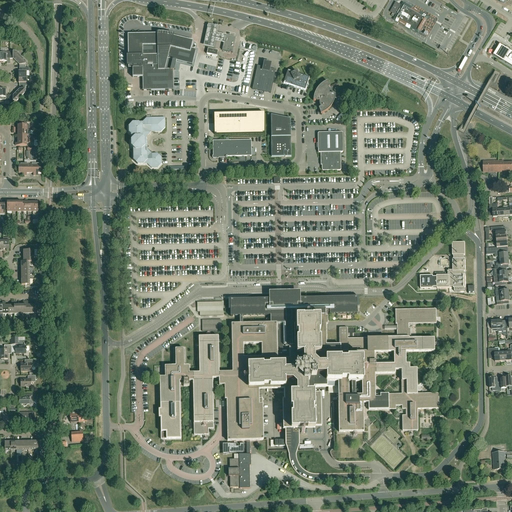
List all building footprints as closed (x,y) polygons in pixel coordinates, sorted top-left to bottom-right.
[(395,19),(418,32),(419,31),(420,31),(426,20),(425,20),(426,18),(421,15),(422,14),(416,11),(415,12),(404,5),(395,19)] [(217,27),(208,25),(204,46),(213,48),(215,40),(224,42),(225,36),(216,34),(217,27)] [(133,78),(142,77),(143,91),(173,90),(173,69),(171,70),(171,65),(173,60),(192,64),(196,49),(191,48),(193,41),(168,35),(162,34),(127,34),(128,69),(133,69),(133,78)] [(225,36),(224,42),(222,50),(232,53),(235,38),(225,36)] [(496,51),(493,55),(506,63),(511,67),(511,51),(509,50),(510,49),(506,47),(506,48),(503,46),(500,44),(498,47),(497,49),(496,51)] [(1,62),(6,62),(6,59),(10,59),(10,53),(7,53),(7,52),(1,52),(1,54),(1,62)] [(13,59),(16,62),(21,57),(16,52),(13,52),(13,53),(10,53),(10,59),(13,59)] [(19,65),(19,68),(25,68),(25,65),(25,61),(21,57),(16,62),(19,65)] [(263,67),(257,66),(252,89),(271,93),(276,70),(270,69),(270,65),(269,63),(266,63),(264,64),(263,67)] [(28,71),(28,68),(25,68),(19,68),(19,71),(18,71),(18,77),(27,77),(27,71),(28,71)] [(293,73),(288,71),(283,84),(289,85),(288,87),(290,88),(295,73),(293,73)] [(295,73),(290,88),(293,89),(294,87),(305,91),(309,78),(298,74),(296,71),(293,73),(295,73)] [(19,83),(19,86),(25,86),(35,86),(35,83),(27,83),(27,77),(18,77),(18,83),(19,83)] [(330,87),(328,81),(326,82),(325,82),(324,83),(323,84),(322,84),(321,85),(320,86),(319,87),(318,88),(317,89),(317,90),(316,91),(315,92),(315,93),(314,95),(314,96),(314,97),(313,98),(313,100),(313,101),(314,102),(314,103),(314,105),(314,106),(314,107),(315,108),(315,110),(316,111),(319,109),(321,114),(322,114),(323,113),(324,112),(325,112),(326,111),(327,110),(328,109),(329,109),(330,108),(331,107),(332,105),(332,104),(333,103),(333,102),(334,101),(334,100),(335,98),(335,97),(335,96),(335,94),(329,94),(329,93),(329,92),(329,91),(329,90),(329,89),(328,88),(330,87)] [(19,89),(16,92),(21,97),(26,93),(26,89),(25,89),(25,86),(19,86),(19,89)] [(6,101),(9,101),(9,95),(6,95),(6,90),(0,89),(0,99),(6,100),(6,101)] [(9,95),(9,101),(9,105),(13,105),(13,102),(16,102),(21,97),(16,92),(13,95),(9,95)] [(264,113),(214,114),(214,135),(265,134),(264,113)] [(271,157),(281,157),(281,155),(283,155),(285,157),(287,157),(291,157),(290,120),(289,119),(289,117),(284,117),(284,118),(271,115),(271,157)] [(161,132),(165,128),(165,117),(146,118),(142,122),(132,122),(128,126),(129,132),(133,136),(133,138),(131,140),(131,146),(135,150),(135,152),(133,154),(133,160),(137,164),(147,164),(151,168),(157,168),(161,164),(161,158),(157,154),(151,154),(145,148),(147,146),(147,139),(145,138),(151,132),(161,132)] [(323,171),(340,171),(341,170),(340,153),(342,153),(343,152),(343,133),(342,133),(318,133),(318,134),(318,152),(319,153),(320,153),(321,162),(322,162),(322,170),(323,171)] [(219,159),(219,158),(226,158),(227,158),(227,157),(251,156),(251,140),(213,141),(213,156),(213,158),(216,158),(216,159),(219,159)] [(499,165),(499,161),(483,162),(484,172),(499,172),(499,169),(499,165)] [(499,169),(499,172),(502,172),(502,171),(511,170),(511,161),(503,162),(503,161),(499,161),(499,165),(499,169)] [(492,204),(489,204),(489,211),(492,211),(493,217),(498,217),(497,205),(492,205),(492,204)] [(499,227),(495,228),(491,228),(491,231),(496,231),(496,237),(507,236),(506,231),(499,231),(499,227)] [(507,242),(496,243),(497,248),(486,249),(486,252),(501,251),(501,248),(508,247),(507,242)] [(447,272),(447,276),(437,276),(437,288),(449,288),(449,287),(453,287),(453,288),(454,288),(454,292),(465,291),(465,288),(466,288),(465,275),(464,275),(464,272),(465,272),(465,259),(464,259),(464,255),(465,255),(465,243),(452,243),(452,256),(453,256),(453,259),(452,259),(453,271),(449,271),(449,272),(447,272)] [(500,260),(508,259),(508,253),(501,254),(501,251),(486,252),(486,255),(495,254),(495,257),(500,257),(500,260)] [(508,259),(500,260),(500,263),(496,263),(496,266),(494,266),(495,269),(500,269),(502,269),(502,266),(509,265),(508,259)] [(500,269),(495,269),(494,269),(494,272),(499,272),(499,277),(508,277),(507,271),(501,272),(500,269)] [(499,281),(495,281),(495,286),(502,286),(501,283),(508,282),(508,277),(499,277),(499,281)] [(430,296),(435,291),(420,278),(406,292),(411,297),(415,293),(418,295),(421,292),(424,296),(427,293),(430,296)] [(496,291),(496,297),(509,296),(509,290),(502,291),(502,288),(495,288),(496,291)] [(251,457),(251,454),(250,454),(250,441),(263,441),(262,398),(259,398),(259,390),(284,390),(284,400),(282,400),(283,430),(315,429),(315,426),(322,426),(321,392),(314,392),(314,388),(338,387),(339,433),(364,432),(363,403),(368,403),(368,410),(396,410),(396,406),(402,406),(402,410),(405,410),(406,416),(402,416),(402,431),(418,431),(417,409),(439,409),(439,393),(417,394),(417,369),(409,369),(409,364),(406,364),(405,352),(434,352),(434,338),(411,339),(410,329),(409,329),(409,324),(436,324),(436,309),(395,310),(395,325),(397,325),(397,338),(348,339),(348,337),(345,337),(345,335),(342,335),(342,337),(339,337),(339,345),(326,345),(326,325),(328,325),(327,316),(326,316),(325,311),(329,311),(329,315),(357,314),(357,307),(359,307),(359,297),(298,298),(298,299),(282,299),(282,294),(276,294),(276,300),(270,300),(270,299),(228,300),(228,310),(230,310),(230,317),(240,316),(240,324),(231,324),(232,372),(219,373),(218,336),(198,337),(199,373),(189,373),(189,366),(184,366),(184,349),(175,349),(175,366),(165,366),(165,377),(160,377),(160,410),(158,410),(159,418),(160,418),(161,440),(181,439),(180,382),(183,382),(183,387),(189,387),(189,382),(193,381),(194,435),(208,435),(208,429),(213,429),(212,379),(219,379),(219,386),(224,386),(225,400),(226,400),(227,441),(246,441),(247,454),(239,455),(239,460),(229,460),(230,469),(228,469),(228,477),(230,477),(230,488),(240,488),(240,489),(250,489),(250,485),(250,482),(250,479),(249,476),(249,472),(249,469),(249,466),(251,466),(251,463),(251,460),(251,457)] [(497,305),(503,305),(503,302),(510,301),(509,296),(496,297),(497,305)] [(202,320),(202,332),(222,331),(221,320),(202,320)] [(498,331),(497,321),(496,321),(496,320),(492,320),(492,321),(491,321),(492,328),(489,328),(489,334),(492,334),(492,332),(498,331)] [(502,320),(497,321),(498,331),(503,331),(503,333),(506,333),(506,327),(503,327),(502,320)] [(11,352),(11,346),(4,346),(4,350),(1,350),(1,360),(8,360),(8,352),(11,352)] [(488,351),(491,351),(492,358),(492,354),(495,354),(495,362),(501,362),(500,353),(500,349),(499,349),(499,348),(494,348),(494,349),(488,349),(488,351)] [(38,367),(38,360),(28,360),(28,363),(20,364),(21,372),(32,372),(31,367),(38,367)] [(35,382),(35,376),(28,376),(28,379),(21,380),(21,387),(31,387),(31,382),(35,382)] [(498,384),(498,391),(498,392),(504,392),(504,389),(507,389),(507,387),(506,377),(506,378),(500,378),(501,386),(498,386),(498,384)] [(498,391),(498,384),(495,384),(494,378),(489,378),(490,389),(492,388),(493,391),(498,391)] [(30,404),(33,404),(33,394),(25,394),(25,398),(19,399),(20,405),(24,405),(25,407),(27,405),(30,405),(30,404)] [(70,408),(71,412),(70,412),(70,423),(76,422),(76,423),(79,422),(78,413),(79,413),(78,411),(78,408),(70,408)] [(78,413),(79,422),(86,422),(86,411),(78,411),(79,413),(78,413)] [(18,413),(18,416),(18,419),(16,419),(16,425),(22,425),(22,422),(34,422),(34,413),(18,413)] [(71,438),(72,443),(83,442),(82,432),(79,432),(79,437),(71,438)] [(45,441),(39,442),(39,450),(39,452),(45,452),(45,458),(48,458),(48,450),(45,450),(45,441)] [(511,452),(505,453),(493,453),(494,470),(506,470),(505,455),(507,455),(507,459),(511,458),(511,452)]
